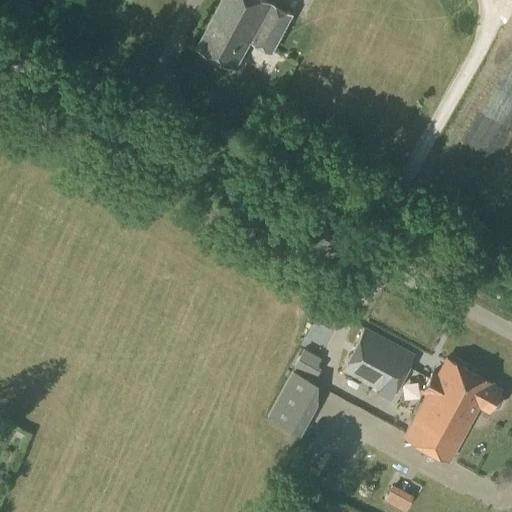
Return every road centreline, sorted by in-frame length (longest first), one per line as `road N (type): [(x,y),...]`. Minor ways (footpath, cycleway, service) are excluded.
road 1 (unclassified): [(511,332),(0,55)]
road 2 (unknown): [(371,256),(481,48),(478,0)]
